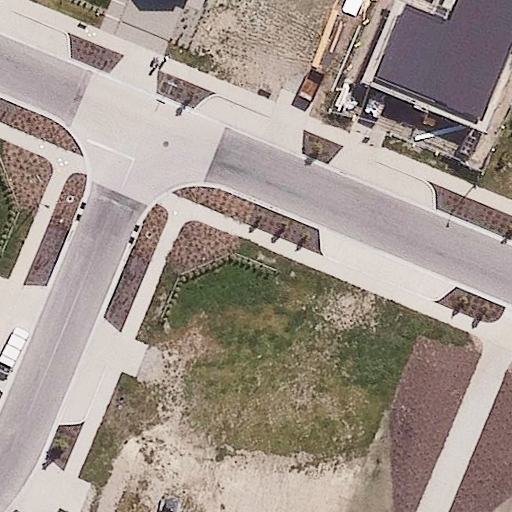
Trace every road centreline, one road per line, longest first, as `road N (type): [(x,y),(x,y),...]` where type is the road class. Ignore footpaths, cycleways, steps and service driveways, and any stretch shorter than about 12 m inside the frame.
road 1 (residential): [(511,275),(147,126)]
road 2 (residential): [(0,472),(147,126)]
road 3 (residential): [(147,126),(0,65)]
